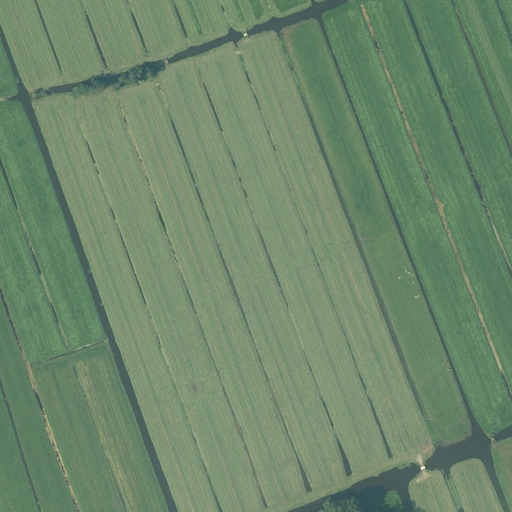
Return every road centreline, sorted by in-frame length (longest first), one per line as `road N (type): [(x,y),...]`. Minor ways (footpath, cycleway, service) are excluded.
road 1 (track): [(452,511),(424,475),(227,0)]
road 2 (track): [(167,65),(165,84),(266,359)]
road 3 (track): [(307,346),(147,398),(184,511)]
road 4 (track): [(417,454),(272,511)]
